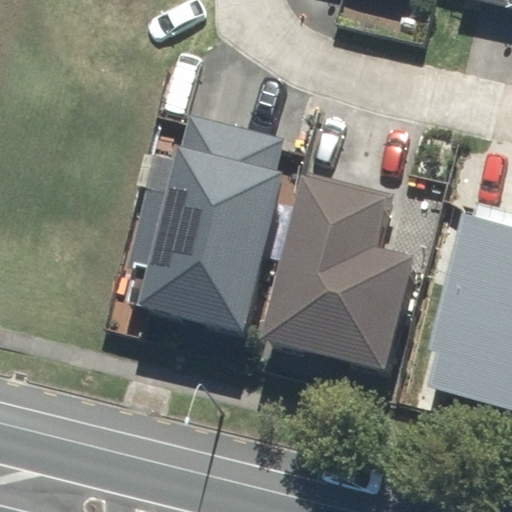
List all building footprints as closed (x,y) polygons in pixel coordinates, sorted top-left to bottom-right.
[(411,0),(368,0),(409,9),(411,0)] [(511,0),(456,0),(453,17),(511,30),(511,0)] [(130,338),(236,364),(277,200),(269,197),(280,152),(182,128),(170,176),(150,171),(122,287),(141,292),(130,338)] [(298,186),(251,373),(382,405),(411,285),(375,275),(391,209),(298,186)] [(511,261),(450,246),(406,424),(511,450),(511,261)]
